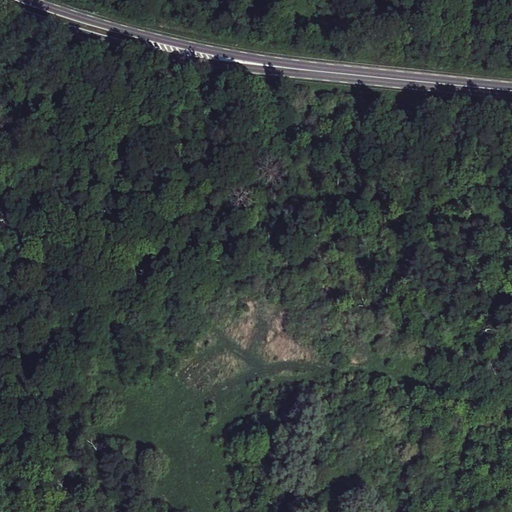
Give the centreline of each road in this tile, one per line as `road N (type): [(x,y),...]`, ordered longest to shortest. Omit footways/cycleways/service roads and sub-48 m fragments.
road 1 (secondary): [(0,5),(153,52),(301,70)]
road 2 (secondary): [(301,70),(27,0)]
road 3 (secondary): [(301,70),(511,91)]
